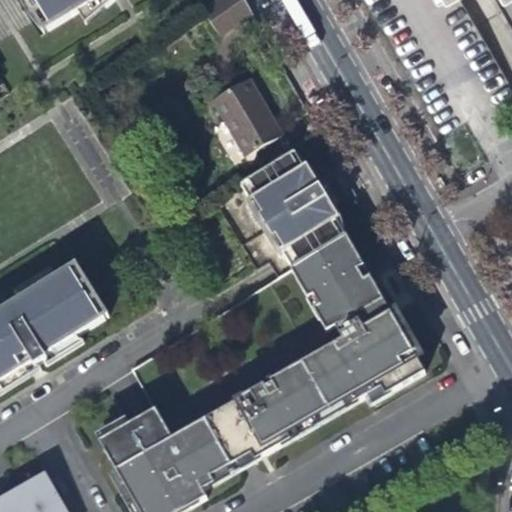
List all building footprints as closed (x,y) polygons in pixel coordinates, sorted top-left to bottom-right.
[(53,32),(33,0),(25,0),(47,35),(53,32)] [(33,0),(53,32),(87,11),(103,0),(109,8),(115,4),(119,0),(33,0)] [(109,8),(103,0),(87,11),(91,17),(90,24),(109,8)] [(225,40),(256,18),(245,0),(225,0),(206,14),(225,40)] [(257,83),(220,103),(251,161),(289,139),(272,109),(257,83)] [(305,173),(295,158),(213,209),(215,214),(222,210),(229,222),(260,272),(272,264),(283,281),(321,257),(347,242),(337,226),(342,224),(329,204),(334,201),(330,195),(325,188),(321,190),(312,176),(309,171),(305,173)] [(160,414),(103,446),(140,511),(193,511),(211,502),(206,495),(240,476),(319,431),(370,402),(374,410),(429,378),(386,302),(351,239),(347,242),(321,257),(283,281),(319,345),(328,340),(335,353),(293,377),(295,379),(288,383),(287,380),(177,443),(160,414)] [(87,270),(82,262),(79,263),(76,265),(81,273),(95,296),(108,318),(114,315),(101,292),(94,283),(87,270)] [(0,385),(44,358),(51,353),(86,332),(108,318),(95,296),(81,273),(76,265),(60,275),(57,269),(40,279),(43,285),(26,296),(0,312),(0,385)] [(20,292),(26,296),(43,285),(40,279),(31,285),(20,292)] [(86,332),(51,353),(55,360),(90,339),(86,332)] [(44,358),(0,385),(0,394),(48,365),(44,358)] [(0,511),(69,511),(49,477),(35,485),(37,489),(0,509),(0,511)]
